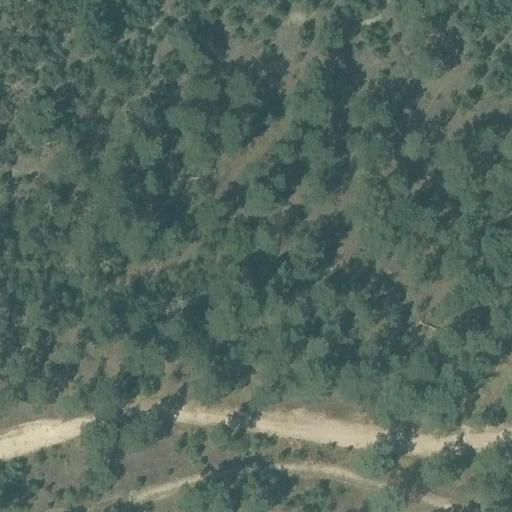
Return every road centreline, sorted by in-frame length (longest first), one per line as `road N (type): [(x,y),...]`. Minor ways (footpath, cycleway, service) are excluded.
road 1 (track): [(0,445),(151,415),(404,446),(511,436)]
road 2 (track): [(511,510),(425,501),(352,474),(281,466),(209,475),(87,511)]
